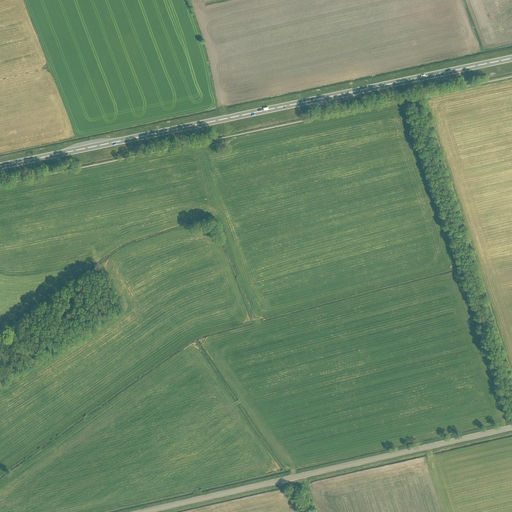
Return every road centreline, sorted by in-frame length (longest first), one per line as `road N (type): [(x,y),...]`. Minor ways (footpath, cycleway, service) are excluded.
road 1 (trunk): [(0,166),(511,58)]
road 2 (tertiary): [(145,511),(511,428)]
